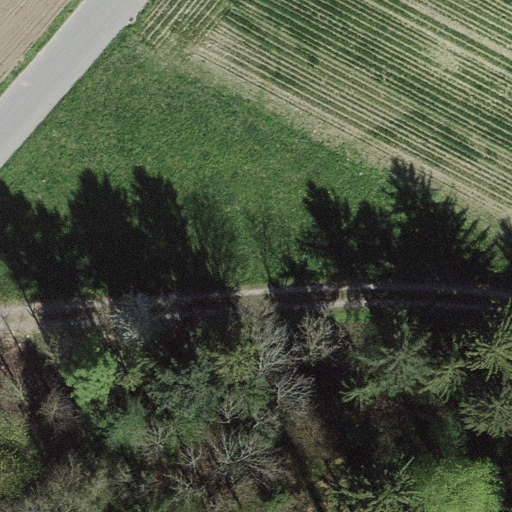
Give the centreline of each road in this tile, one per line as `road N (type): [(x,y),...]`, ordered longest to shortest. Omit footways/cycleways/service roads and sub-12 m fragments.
road 1 (track): [(511,312),(433,290),(0,318)]
road 2 (unclassified): [(113,0),(0,129)]
